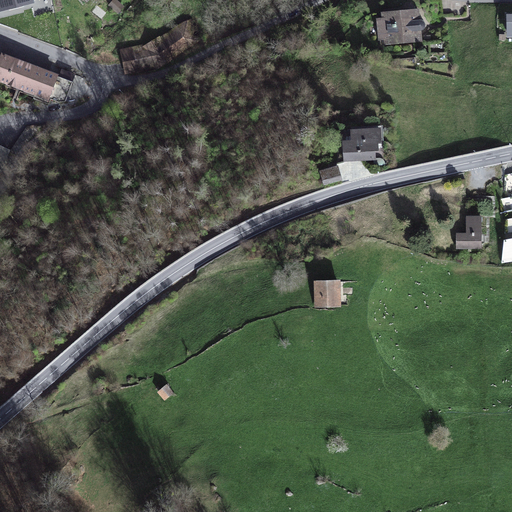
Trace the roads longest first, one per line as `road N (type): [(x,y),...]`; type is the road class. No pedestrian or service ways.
road 1 (primary): [(511,153),(364,185),(242,232),(152,288),(0,418)]
road 2 (unclassified): [(103,82),(164,73),(321,0)]
road 3 (tertiary): [(0,122),(87,107),(103,82)]
